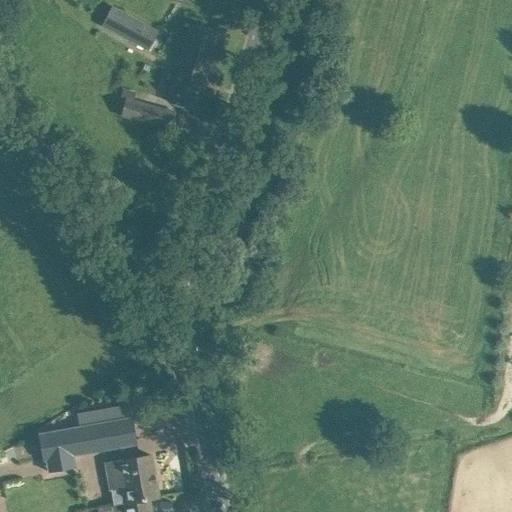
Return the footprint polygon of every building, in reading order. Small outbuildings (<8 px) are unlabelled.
[(148,50),(158,31),(111,7),(101,26),(148,50)] [(197,110),(219,32),(190,24),(168,102),(197,110)] [(169,129),(174,112),(126,98),(121,116),(169,129)] [(137,444),(132,418),(38,435),(43,460),(47,460),(49,473),(75,468),(73,455),(137,444)] [(150,455),(130,458),(120,460),(128,502),(149,499),(157,497),(150,455)] [(88,511),(81,468),(2,482),(7,511),(88,511)] [(123,511),(151,511),(149,499),(128,502),(122,503),(123,511)]
